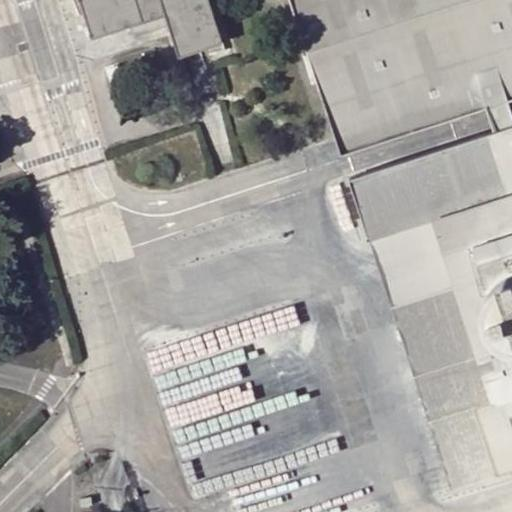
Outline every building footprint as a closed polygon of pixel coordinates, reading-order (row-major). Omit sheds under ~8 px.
[(82,0),(95,40),(133,27),(168,16),(171,25),(181,58),(224,45),(210,0),(82,0)] [(511,0),(291,0),(335,135),(511,77),(511,0)] [(168,16),(133,27),(136,36),(171,25),(168,16)] [(511,128),(352,180),(371,239),(435,219),(495,402),(511,396),(511,128)] [(435,219),(371,239),(455,490),(511,471),(511,453),(495,402),(435,219)]
